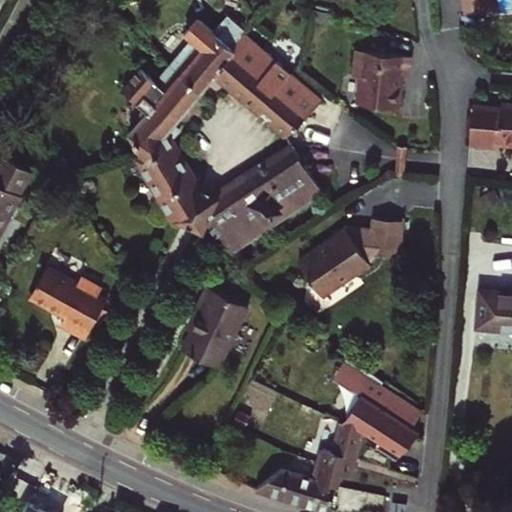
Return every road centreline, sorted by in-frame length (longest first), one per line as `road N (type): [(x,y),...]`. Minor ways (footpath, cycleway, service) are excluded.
road 1 (residential): [(427,511),(457,48)]
road 2 (secondary): [(0,411),(206,511)]
